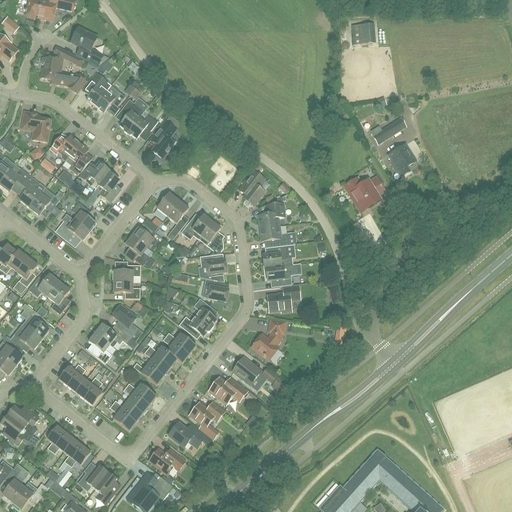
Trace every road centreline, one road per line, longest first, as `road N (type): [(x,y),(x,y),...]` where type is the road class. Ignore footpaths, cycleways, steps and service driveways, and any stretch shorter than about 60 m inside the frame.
road 1 (residential): [(153,178),(190,183),(239,225),(245,313),(131,456),(117,454),(32,382)]
road 2 (unclassified): [(367,333),(324,223),(295,184),(175,95),(100,0)]
road 3 (secondary): [(217,511),(393,365)]
road 4 (unclassified): [(367,333),(417,234),(511,175)]
road 5 (secondary): [(393,365),(511,254)]
road 6 (residential): [(20,95),(57,104),(153,178)]
road 7 (residential): [(32,382),(80,323),(79,275)]
road 8 (residential): [(79,275),(153,178)]
